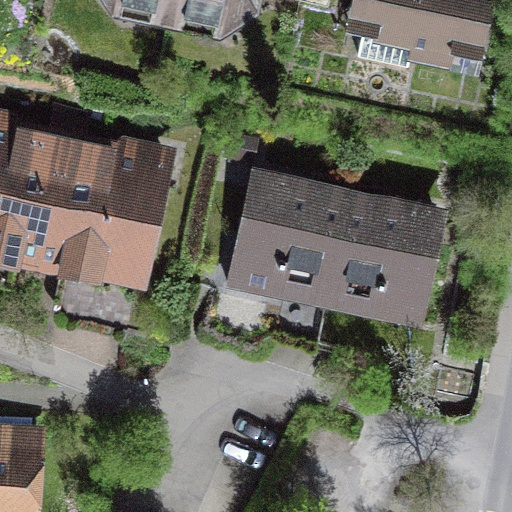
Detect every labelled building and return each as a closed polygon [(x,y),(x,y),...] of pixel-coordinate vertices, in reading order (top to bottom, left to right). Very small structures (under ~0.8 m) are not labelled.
[(226,0),(170,0),(168,8),(222,19),(226,0)] [(481,0),(367,0),(363,20),(471,46),(481,0)] [(0,247),(39,256),(66,131),(0,116),(0,247)] [(163,151),(66,131),(39,256),(137,276),(163,151)] [(324,296),(347,192),(264,174),(241,278),(324,296)] [(413,315),(436,211),(347,192),(324,296),(413,315)] [(52,511),(59,429),(0,423),(0,511),(52,511)]
